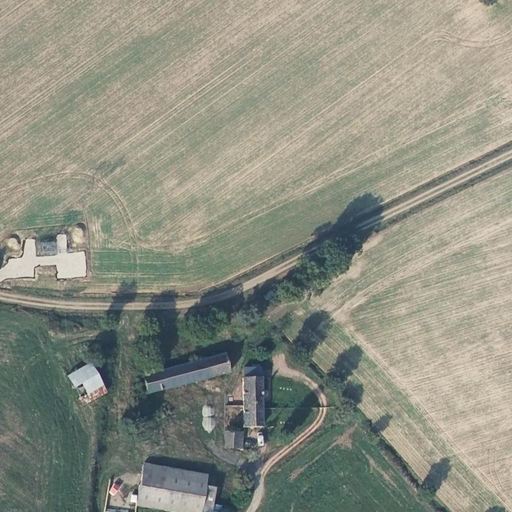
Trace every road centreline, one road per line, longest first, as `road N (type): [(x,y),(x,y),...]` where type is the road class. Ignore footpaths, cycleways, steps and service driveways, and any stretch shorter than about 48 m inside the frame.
road 1 (track): [(511,156),(213,303),(84,308),(0,297)]
road 2 (unknown): [(235,471),(215,461),(206,435),(229,383),(222,299)]
